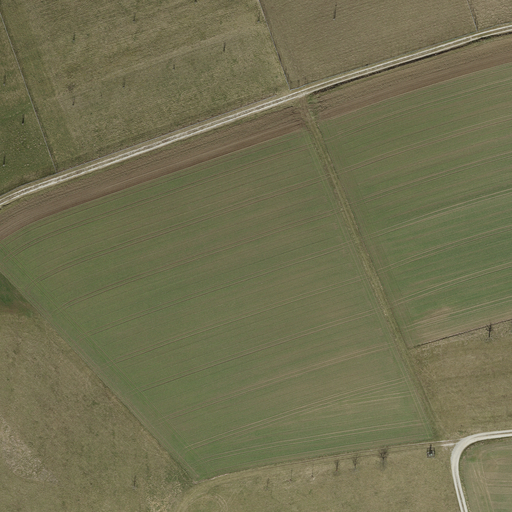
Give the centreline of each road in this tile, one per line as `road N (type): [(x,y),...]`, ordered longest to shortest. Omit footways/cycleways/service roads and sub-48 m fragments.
road 1 (track): [(260,0),(445,443),(226,478),(192,495),(179,511)]
road 2 (track): [(0,201),(300,92),(511,27)]
road 3 (track): [(465,511),(457,451),(468,439),(511,433)]
